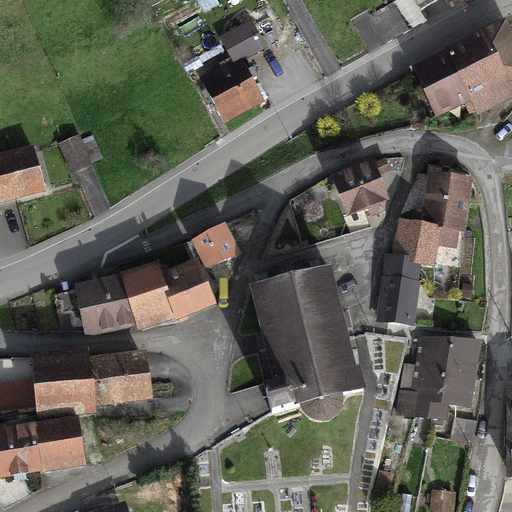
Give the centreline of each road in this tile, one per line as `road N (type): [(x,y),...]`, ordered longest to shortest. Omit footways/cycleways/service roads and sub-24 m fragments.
road 1 (residential): [(0,343),(168,340),(199,350),(211,376),(207,412),(184,437),(30,511)]
road 2 (secondary): [(509,0),(356,81),(112,229)]
road 3 (residential): [(277,181),(388,142),(442,142),(471,154),(490,188),(499,370)]
road 4 (residential): [(277,181),(148,240),(129,242),(112,229)]
road 5 (residential): [(479,511),(499,370)]
road 6 (secondary): [(112,229),(0,282)]
